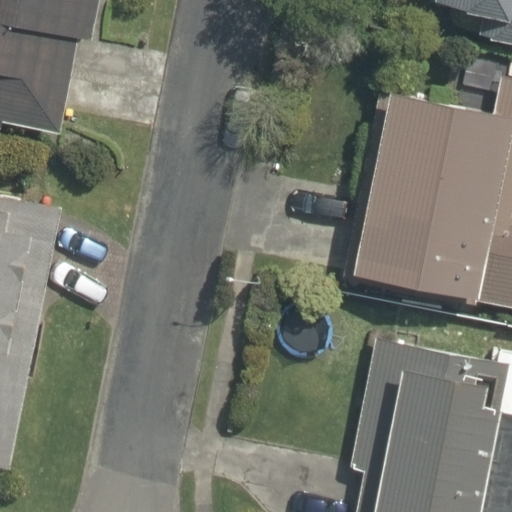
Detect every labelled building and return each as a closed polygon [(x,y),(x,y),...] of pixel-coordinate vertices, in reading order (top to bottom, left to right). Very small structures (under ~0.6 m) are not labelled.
[(0,0),(0,125),(1,120),(59,131),(77,35),(91,37),(98,0),(0,0)] [(511,0),(430,0),(480,12),(475,34),(511,42),(511,0)] [(511,77),(500,75),(493,113),(377,90),(341,275),(511,307),(511,77)] [(0,193),(0,465),(8,467),(60,205),(0,193)] [(353,511),(511,511),(511,349),(500,347),(497,362),(374,337),(349,465),(362,468),(353,511)]
